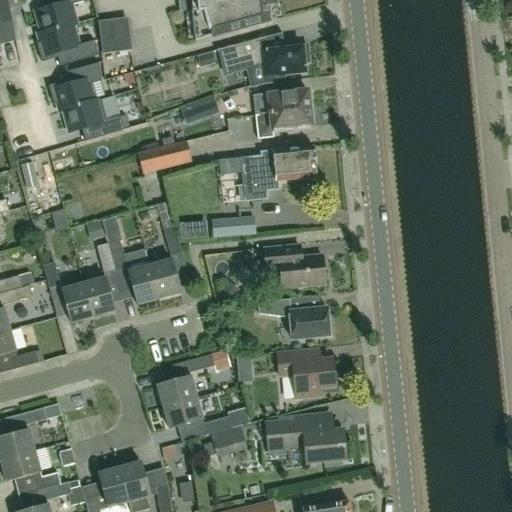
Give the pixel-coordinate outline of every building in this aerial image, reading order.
[(12,22),(7,0),(0,0),(0,20),(1,24),(12,22)] [(35,13),(41,34),(68,28),(72,27),(68,7),(87,3),(85,0),(44,0),(47,10),(35,13)] [(181,0),(182,12),(191,11),(195,44),(269,21),(269,20),(275,19),(274,4),(276,4),(275,0),(181,0)] [(73,47),(68,28),(41,34),(37,35),(42,57),(53,54),(57,69),(95,57),(92,43),(73,47)] [(117,54),(132,51),(130,36),(115,39),(117,54)] [(102,56),(117,54),(115,39),(100,41),(102,56)] [(293,48),(285,49),(261,52),(258,40),(217,51),(224,77),(262,67),(264,85),(285,83),(285,77),(307,75),(307,70),(310,70),(307,45),(293,46),(293,48)] [(51,89),(56,111),(84,104),(87,103),(83,84),(102,80),(98,65),(59,72),(62,86),(51,89)] [(173,91),(172,89),(198,83),(195,70),(152,80),(156,96),(173,91)] [(257,107),(258,115),(310,110),(310,108),(312,108),(311,97),(309,97),(308,91),(269,95),(269,100),(254,101),(255,107),(257,107)] [(84,104),(56,111),(52,112),(57,133),(68,131),(72,146),(110,134),(107,119),(88,124),(84,104)] [(244,125),(246,108),(233,106),(230,123),(244,125)] [(310,110),(258,115),(258,117),(255,117),(257,140),(272,138),(272,132),(312,128),(312,124),(314,124),(313,114),(311,114),(310,110)] [(142,175),(191,163),(186,141),(137,153),(142,175)] [(239,160),(243,197),(244,202),(266,199),(265,191),(279,189),(278,182),(315,178),(314,161),(315,161),(314,148),(262,154),(261,158),(239,160)] [(0,214),(1,214),(10,212),(6,200),(0,201),(0,214)] [(156,206),(164,230),(163,230),(172,257),(183,253),(175,226),(167,203),(156,206)] [(226,238),(254,235),(253,217),(225,219),(226,238)] [(139,306),(159,301),(150,267),(145,252),(125,257),(120,242),(108,245),(115,272),(128,268),(136,298),(139,306)] [(115,272),(108,245),(97,248),(105,275),(115,272)] [(284,289),(325,285),(323,257),(301,259),(300,247),(265,250),(267,271),(282,270),(284,289)] [(159,301),(181,295),(172,261),(150,267),(159,301)] [(49,289),(60,287),(54,263),(42,267),(49,289)] [(0,294),(30,286),(33,285),(30,274),(0,281),(0,294)] [(93,319),(114,313),(105,279),(84,285),(93,319)] [(93,319),(84,285),(61,291),(71,325),(93,319)] [(0,307),(33,298),(30,286),(0,294),(0,307)] [(328,310),(321,310),(320,297),(291,300),(257,304),(258,315),(290,320),(292,340),(331,336),(328,310)] [(0,334),(10,332),(4,310),(0,310),(0,334)] [(10,332),(0,334),(0,357),(16,353),(10,332)] [(321,389),(335,387),(332,360),(320,362),(318,348),(277,353),(280,377),(293,376),(296,400),(322,397),(321,389)] [(15,371),(39,364),(35,353),(12,360),(15,371)] [(232,353),(217,357),(220,374),(236,371),(232,353)] [(185,376),(216,367),(213,355),(182,364),(185,376)] [(164,409),(198,400),(191,378),(158,387),(164,409)] [(198,400),(164,409),(170,430),(203,421),(198,400)] [(17,430),(47,421),(44,409),(13,418),(17,430)] [(201,438),(232,429),(229,418),(198,427),(201,438)] [(333,418),(309,420),(280,423),(280,426),(267,428),(270,456),(284,454),(284,451),(305,448),(307,464),(325,463),(325,468),(342,466),(341,461),(346,460),(344,441),(341,442),(340,430),(334,431),(333,418)] [(210,437),(216,459),(248,451),(241,428),(210,437)] [(0,461),(0,463),(35,453),(29,431),(0,439),(0,461)] [(35,453),(0,463),(6,483),(40,473),(35,453)] [(141,464),(120,469),(131,511),(143,511),(150,510),(146,499),(150,497),(141,464)] [(108,509),(129,503),(131,511),(120,469),(98,476),(108,509)] [(38,492),(61,486),(58,474),(35,481),(38,492)] [(81,492),(78,481),(61,486),(38,492),(41,504),(47,502),(47,501),(81,492)] [(160,511),(172,511),(168,486),(156,488),(160,511)] [(52,502),(55,511),(72,511),(76,511),(71,496),(52,502)] [(273,511),(271,502),(226,511),(273,511)] [(302,511),(350,511),(349,502),(302,509),(302,511)]
